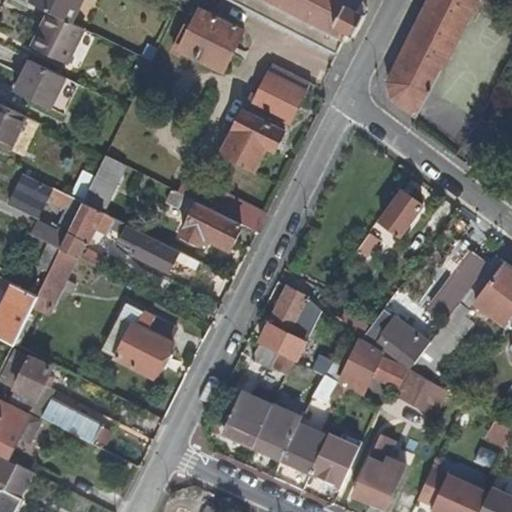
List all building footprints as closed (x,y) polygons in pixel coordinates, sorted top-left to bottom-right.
[(31,0),(31,2),(48,11),(70,21),(80,0),(31,0)] [(231,0),(339,53),(346,39),(353,39),(355,34),(357,35),(369,12),(367,12),(369,7),(366,0),(231,0)] [(477,0),(481,2),(482,0),(431,0),(390,83),(394,99),(418,116),(434,87),(477,0)] [(201,9),(193,27),(188,24),(174,52),(180,55),(183,49),(225,70),(245,30),(201,9)] [(67,63),(85,29),(70,21),(48,11),(31,46),(67,63)] [(135,68),(147,73),(152,62),(141,56),(135,68)] [(12,86),(17,88),(31,59),(27,57),(12,86)] [(16,90),(51,108),(67,77),(31,59),(17,88),(16,90)] [(244,108),(221,154),(255,170),(267,146),(275,150),(286,128),(281,126),(284,119),(291,122),(311,82),(274,63),(250,111),(244,108)] [(67,77),(51,108),(64,114),(79,83),(67,77)] [(0,143),(9,148),(26,115),(0,102),(0,143)] [(105,212),(127,165),(107,155),(84,202),(105,212)] [(38,217),(49,196),(52,189),(24,174),(9,203),(38,217)] [(268,213),(189,174),(180,191),(192,197),(200,201),(244,223),(259,231),(268,213)] [(52,189),(49,196),(68,206),(79,211),(84,202),(53,187),(52,189)] [(186,210),(189,205),(192,197),(180,191),(174,188),(168,201),(186,210)] [(404,191),(382,221),(401,236),(423,205),(404,191)] [(192,197),(189,205),(197,209),(200,201),(192,197)] [(231,248),(244,223),(200,201),(197,209),(185,234),(202,243),(206,235),(231,248)] [(174,265),(181,250),(105,212),(84,202),(79,211),(61,248),(77,257),(135,285),(141,273),(99,251),(86,254),(82,251),(87,241),(90,243),(100,223),(127,237),(125,240),(174,265)] [(38,223),(33,234),(47,242),(61,248),(79,211),(68,206),(58,227),(51,222),(48,228),(38,223)] [(380,238),(370,231),(357,249),(366,256),(380,238)] [(36,265),(50,272),(61,248),(47,242),(36,265)] [(55,303),(63,287),(67,278),(77,257),(61,248),(50,272),(38,295),(33,306),(45,313),(51,301),(55,303)] [(489,263),(473,251),(449,283),(466,295),(489,263)] [(456,308),(466,315),(476,302),(505,264),(495,256),(489,263),(466,295),(456,308)] [(505,264),(476,302),(504,323),(511,311),(511,267),(506,263),(505,264)] [(67,278),(63,287),(72,291),(77,282),(67,278)] [(0,334),(2,336),(15,342),(33,306),(38,295),(7,280),(2,290),(10,294),(0,314),(0,334)] [(308,297),(288,288),(262,339),(299,358),(321,313),(304,305),(308,297)] [(137,307),(130,321),(133,323),(116,357),(155,377),(173,341),(170,339),(176,326),(154,315),(153,316),(137,307)] [(473,321),(466,315),(456,308),(429,344),(411,368),(429,380),(473,321)] [(391,314),(369,344),(382,352),(398,361),(417,334),(391,314)] [(417,334),(398,361),(409,367),(411,368),(429,344),(417,334)] [(0,372),(15,342),(2,336),(0,340),(0,372)] [(349,364),(356,368),(368,343),(361,339),(349,364)] [(368,343),(356,368),(399,387),(408,369),(380,357),(382,352),(369,344),(368,343)] [(288,373),(293,362),(261,346),(253,362),(275,372),(277,368),(288,373)] [(6,381),(20,388),(35,358),(21,352),(6,381)] [(35,358),(20,388),(38,397),(54,367),(35,358)] [(335,361),(328,374),(340,381),(347,368),(335,361)] [(434,413),(446,390),(429,380),(411,368),(409,367),(408,369),(399,387),(396,394),(434,413)] [(343,402),(350,391),(325,376),(313,396),(326,403),(331,395),(343,402)] [(254,446),(283,459),(300,422),(301,419),(274,407),(281,392),(266,385),(260,400),(243,392),(224,433),(254,446)] [(0,398),(0,450),(10,456),(20,435),(30,440),(41,419),(0,398)] [(51,399),(42,417),(95,443),(96,440),(103,426),(51,399)] [(485,438),(506,448),(511,435),(511,430),(493,421),(485,438)] [(312,472),(342,485),(363,441),(343,432),(340,439),(300,422),(283,459),(312,472)] [(395,441),(381,435),(354,495),(385,509),(405,465),(388,457),(395,441)] [(96,440),(95,443),(104,448),(106,444),(96,440)] [(0,511),(17,511),(25,498),(15,493),(6,489),(17,467),(0,457),(0,511)] [(479,511),(489,492),(432,466),(418,498),(417,500),(433,507),(430,511),(479,511)] [(511,511),(511,496),(491,487),(489,492),(479,511),(511,511)] [(394,511),(411,511),(417,500),(418,498),(404,491),(394,511)]
